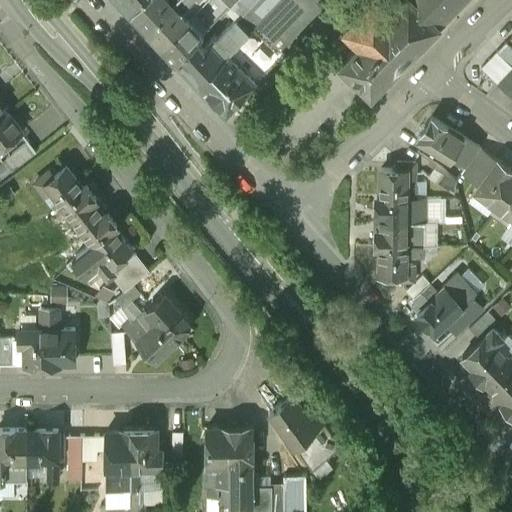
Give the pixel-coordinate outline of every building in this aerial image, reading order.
[(134,0),(131,4),(147,22),(168,0),(134,0)] [(168,0),(147,22),(163,39),(183,19),(189,12),(183,6),(182,1),(184,0),(168,0)] [(201,0),(189,12),(183,19),(193,29),(215,7),(219,12),(230,0),(201,0)] [(276,0),(250,26),(229,48),(258,77),(284,50),(278,44),(321,1),(320,0),(276,0)] [(368,0),(348,20),(345,23),(348,26),(348,25),(362,39),(346,55),(346,54),(346,55),(345,54),(342,57),(343,58),(342,58),(343,58),(342,59),(345,62),(346,61),(346,62),(346,61),(369,84),(368,84),(369,84),(368,85),(371,88),(372,87),(372,88),(372,87),(373,88),(376,85),(375,84),(376,84),(397,62),(398,62),(401,59),(401,58),(411,48),(412,48),(415,45),(414,45),(415,45),(414,44),(436,23),(437,22),(437,23),(440,20),(440,19),(440,18),(457,0),(368,0)] [(203,41),(196,34),(177,54),(199,78),(229,48),(250,26),(238,13),(217,34),(214,30),(203,41)] [(183,19),(163,39),(177,54),(196,34),(193,29),(183,19)] [(511,62),(511,48),(505,41),(497,50),(511,64),(511,62)] [(229,48),(199,78),(227,108),(258,77),(229,48)] [(511,65),(511,64),(497,50),(496,50),(481,66),(497,81),(511,65)] [(511,66),(499,80),(511,91),(511,66)] [(7,110),(0,115),(0,145),(21,129),(7,110)] [(464,135),(432,115),(419,136),(451,156),(452,153),(464,135)] [(479,145),(464,135),(452,153),(466,163),(479,145)] [(28,139),(6,156),(14,166),(36,149),(28,139)] [(466,163),(462,169),(480,182),(497,158),(479,145),(466,163)] [(511,178),(511,168),(497,158),(480,182),(476,187),(496,201),(511,178)] [(398,160),(398,167),(381,167),(381,192),(381,193),(382,194),(408,194),(408,193),(408,176),(416,176),(416,160),(398,160)] [(442,166),(436,162),(429,174),(454,189),(458,176),(443,166),(442,166)] [(49,168),(35,180),(45,192),(51,187),(62,201),(83,184),(66,164),(53,174),(49,168)] [(511,178),(496,201),(511,213),(511,178)] [(61,211),(53,217),(58,224),(96,195),(86,182),(83,184),(62,201),(67,207),(61,211)] [(408,194),(382,194),(381,193),(377,193),(377,210),(381,210),(381,218),(426,217),(425,193),(408,193),(408,194)] [(58,224),(57,225),(68,238),(69,239),(84,228),(93,240),(116,221),(96,195),(58,224)] [(426,217),(381,218),(381,226),(377,226),(377,243),(381,243),(381,242),(406,242),(426,241),(426,217)] [(116,221),(93,240),(105,253),(98,259),(109,271),(111,270),(122,260),(118,255),(131,244),(114,224),(117,222),(116,221)] [(68,238),(66,240),(71,246),(77,253),(93,240),(84,228),(69,239),(68,238)] [(66,262),(66,263),(72,270),(86,258),(91,265),(98,259),(105,253),(93,240),(77,253),(66,262)] [(406,242),(381,242),(381,243),(381,270),(396,270),(397,276),(414,276),(414,261),(406,261),(406,242)] [(71,246),(60,253),(66,262),(77,253),(71,246)] [(122,260),(111,270),(125,287),(133,281),(149,268),(134,251),(122,260)] [(461,269),(417,311),(435,330),(479,288),(461,269)] [(422,272),(407,286),(414,294),(429,279),(422,272)] [(125,287),(115,295),(124,304),(132,297),(140,290),(133,281),(125,287)] [(59,290),(50,290),(50,291),(50,305),(50,324),(59,324),(59,290)] [(166,290),(144,310),(132,297),(124,304),(123,305),(133,319),(137,324),(143,318),(150,326),(156,321),(161,326),(171,317),(183,330),(189,325),(190,325),(191,316),(189,316),(166,290)] [(50,291),(41,291),(41,305),(50,305),(50,291)] [(475,292),(447,319),(458,331),(486,304),(475,292)] [(500,319),(486,304),(468,323),(481,337),(492,326),(500,319)] [(41,324),(19,324),(19,339),(25,339),(25,359),(50,359),(50,324),(50,305),(41,305),(41,324)] [(156,321),(150,326),(143,318),(137,324),(133,319),(128,324),(156,355),(183,330),(171,317),(161,326),(156,321)] [(59,324),(50,324),(50,359),(60,359),(60,357),(75,357),(75,324),(59,324)] [(481,337),(463,354),(473,365),(471,367),(482,379),(485,377),(484,376),(504,357),(507,354),(507,353),(495,341),(501,335),(501,334),(492,326),(481,337)] [(123,327),(111,328),(114,360),(126,359),(123,327)] [(511,335),(506,329),(501,334),(501,335),(495,341),(507,353),(511,348),(511,335)] [(14,333),(0,333),(0,358),(14,359),(14,333)] [(504,357),(484,376),(485,377),(504,397),(505,398),(511,390),(511,367),(506,362),(508,361),(504,357)] [(291,390),(269,408),(297,445),(311,434),(301,421),(310,414),(291,390)] [(511,390),(505,398),(504,397),(501,399),(511,410),(511,390)] [(310,461),(342,436),(320,407),(310,414),(301,421),(311,434),(297,445),(310,461)] [(28,422),(0,421),(0,466),(28,466),(28,448),(28,422)] [(59,422),(28,422),(28,448),(49,448),(59,448),(59,422)] [(123,424),(108,424),(108,457),(124,457),(131,457),(132,422),(124,422),(123,424)] [(158,422),(132,422),(131,457),(141,457),(163,458),(164,442),(158,442),(158,422)] [(230,422),(208,422),(208,456),(219,456),(230,456),(230,422)] [(252,422),(230,422),(230,456),(230,473),(230,495),(251,495),(251,506),(272,506),(272,504),(272,475),(270,475),(252,475),(252,422)] [(184,426),(173,426),(173,449),(183,449),(184,426)] [(83,428),(69,428),(69,451),(82,451),(82,450),(83,428)] [(97,428),(83,428),(82,450),(96,450),(97,428)] [(59,448),(49,448),(49,467),(59,467),(59,448)] [(230,473),(230,456),(219,456),(219,473),(230,473)] [(141,457),(131,457),(131,476),(141,476),(141,457)] [(306,466),(283,467),(283,472),(284,504),(306,504),(306,466)] [(284,504),(283,472),(270,472),(270,475),(272,475),(272,504),(284,504)]
